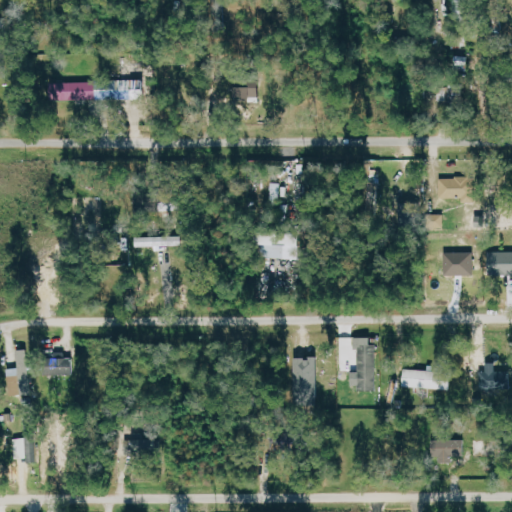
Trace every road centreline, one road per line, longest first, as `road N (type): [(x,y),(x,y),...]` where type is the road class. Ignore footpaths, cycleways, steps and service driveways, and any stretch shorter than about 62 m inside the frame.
road 1 (residential): [(0,328),(511,318)]
road 2 (residential): [(0,499),(511,495)]
road 3 (residential): [(0,143),(511,141)]
